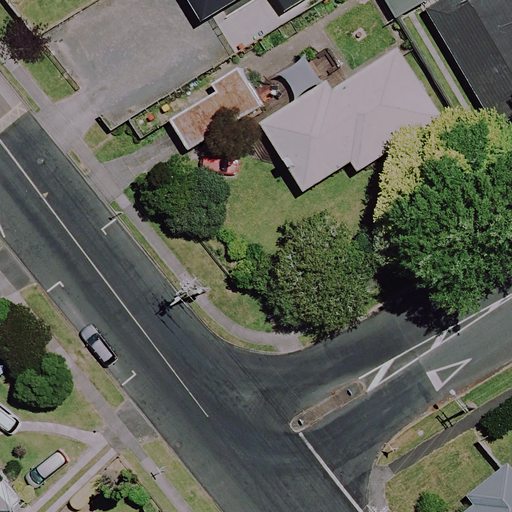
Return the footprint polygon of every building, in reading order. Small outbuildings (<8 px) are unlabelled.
[(247,0),(273,0),(286,20),(316,0),(191,0),(207,26),(247,0)] [(434,1),(433,0),(388,0),(401,21),(434,1)] [(511,125),(511,0),(444,0),(431,7),(501,132),(511,125)] [(446,122),(402,50),(335,91),(316,60),(289,77),(303,100),(265,123),(308,194),(356,164),(362,173),(446,122)] [(261,109),(244,82),(177,125),(195,152),(261,109)] [(0,511),(14,511),(0,496),(0,483),(11,473),(0,460),(0,511)] [(511,511),(511,475),(465,511),(511,511)]
